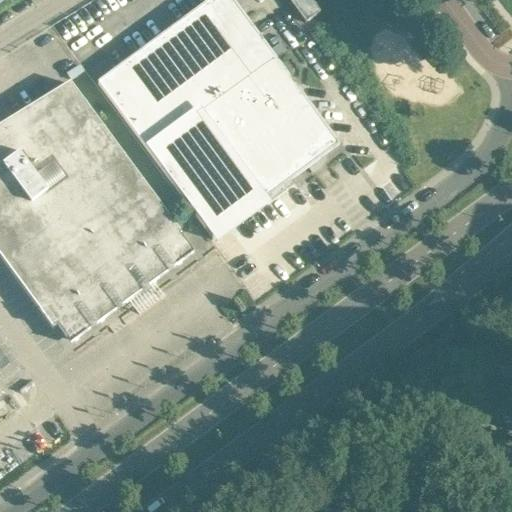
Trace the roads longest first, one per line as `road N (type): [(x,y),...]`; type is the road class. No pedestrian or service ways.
road 1 (unclassified): [(0,507),(483,158),(511,101)]
road 2 (secondary): [(511,198),(80,511)]
road 3 (secondary): [(166,511),(511,265)]
